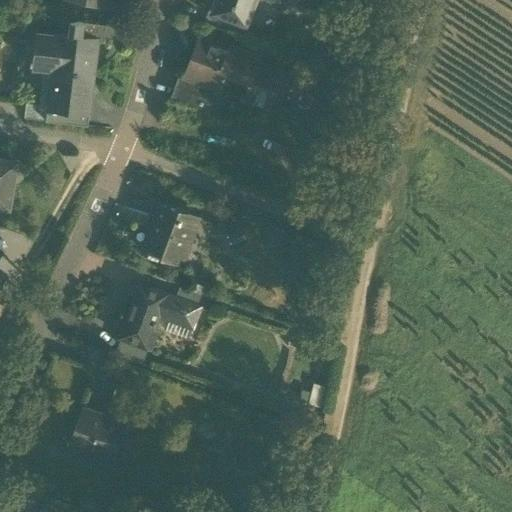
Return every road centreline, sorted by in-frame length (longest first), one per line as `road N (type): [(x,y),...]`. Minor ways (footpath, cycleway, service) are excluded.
road 1 (track): [(419,0),(314,511)]
road 2 (residential): [(161,0),(124,151),(0,392)]
road 3 (track): [(124,151),(370,244)]
road 4 (track): [(124,151),(0,130)]
